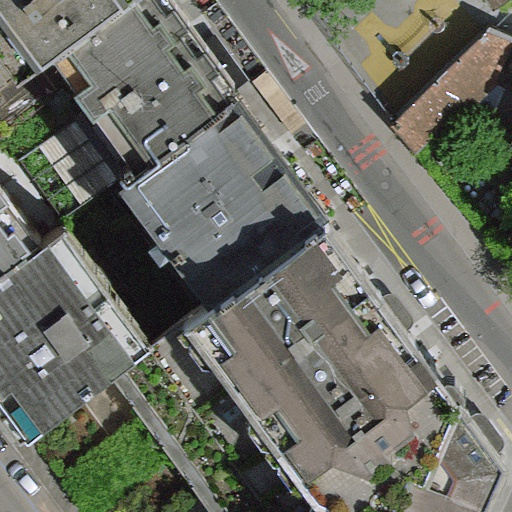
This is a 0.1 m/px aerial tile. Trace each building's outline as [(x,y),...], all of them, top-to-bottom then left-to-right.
[(118,0),(0,0),(0,42),(22,71),(53,48),(118,0)] [(166,0),(118,0),(53,48),(139,164),(235,94),(166,0)] [(511,36),(492,27),(395,121),(418,147),(445,121),(450,127),(498,81),(511,47),(511,36)] [(0,89),(24,73),(22,71),(0,42),(0,89)] [(511,133),(511,47),(498,81),(508,85),(491,124),(511,133)] [(37,66),(0,93),(0,136),(58,93),(37,66)] [(235,94),(139,164),(126,174),(217,292),(220,296),(327,218),(235,94)] [(0,270),(45,237),(0,177),(0,270)] [(217,292),(153,340),(123,362),(216,487),(416,337),(327,218),(220,296),(217,292)] [(66,221),(45,237),(0,270),(0,390),(31,433),(123,362),(153,340),(66,221)] [(416,337),(216,487),(235,511),(274,511),(275,511),(481,511),(506,458),(416,337)]
